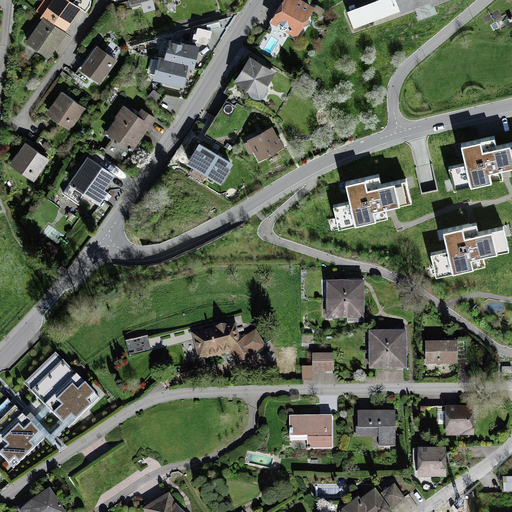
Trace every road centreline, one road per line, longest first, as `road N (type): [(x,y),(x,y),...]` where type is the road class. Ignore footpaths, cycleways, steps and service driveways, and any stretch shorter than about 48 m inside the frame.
road 1 (residential): [(399,131),(325,160),(150,254),(123,254),(104,240)]
road 2 (unclassified): [(258,0),(104,240)]
road 3 (residential): [(0,497),(137,405),(255,392)]
road 4 (residential): [(255,392),(511,389)]
road 5 (residential): [(97,511),(154,473),(209,459),(242,440),(255,392)]
road 6 (residential): [(487,0),(404,65),(393,107),(399,131)]
road 7 (unclassified): [(104,240),(0,356)]
road 8 (residential): [(101,0),(80,42),(18,122)]
